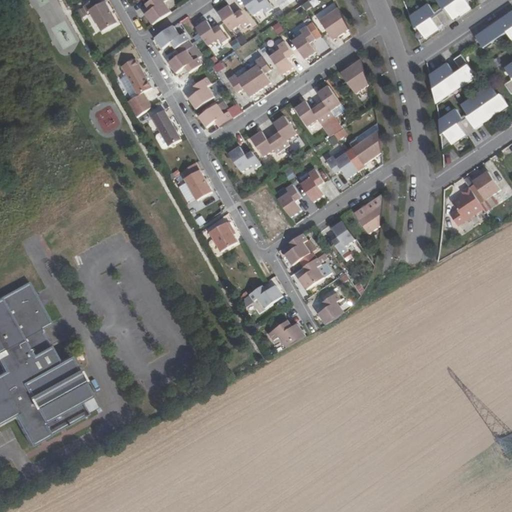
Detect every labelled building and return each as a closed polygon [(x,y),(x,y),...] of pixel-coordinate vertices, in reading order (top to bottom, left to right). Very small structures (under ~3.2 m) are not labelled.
[(149,16),(156,26),(174,14),(167,3),(172,0),(158,0),(149,7),(154,13),(149,16)] [(258,0),(244,0),(255,17),(266,10),(268,14),(274,10),(267,0),(260,0),(259,1),(258,0)] [(419,26),(427,38),(440,29),(434,20),(444,12),(448,10),(453,19),(454,20),(459,16),(461,18),(473,10),(466,0),(439,0),(437,1),(443,10),(437,14),(431,6),(413,18),(416,28),(419,26)] [(92,11),(104,32),(119,24),(107,2),(92,11)] [(309,2),(302,6),(307,14),(314,10),(309,2)] [(231,7),(220,14),(233,32),(244,25),(246,29),(253,24),(244,11),(237,16),(231,7)] [(351,28),(342,9),(321,23),(329,35),(336,31),(340,38),(352,30),(351,28)] [(278,21),(285,16),(281,10),(274,15),(278,21)] [(448,10),(444,12),(450,21),(453,19),(448,10)] [(481,33),(511,11),(511,10),(480,32),(481,33)] [(511,13),(511,11),(481,33),(482,34),(511,13)] [(511,13),(482,34),(478,37),(478,39),(484,46),(491,41),(493,43),(508,33),(511,38),(511,13)] [(208,22),(198,29),(206,40),(211,47),(221,41),(223,45),(229,41),(221,28),(215,32),(208,22)] [(416,28),(421,42),(427,38),(419,26),(416,28)] [(175,27),(157,40),(165,50),(174,44),(178,50),(191,41),(186,35),(183,37),(175,27)] [(295,43),(307,61),(317,54),(310,45),(316,41),(307,28),(301,32),(304,36),(295,43)] [(491,41),(484,46),(486,50),(493,45),(493,43),(491,41)] [(272,58),(284,76),(295,69),(289,60),(295,56),(287,43),(280,47),(283,51),(272,58)] [(172,60),(170,50),(161,52),(163,62),(172,60)] [(189,52),(172,64),(179,74),(188,68),(192,74),(205,65),(201,59),(197,62),(189,52)] [(451,62),(431,76),(438,101),(460,86),(461,88),(478,77),(462,55),(457,58),(463,67),(460,68),(457,70),(451,62)] [(454,60),(460,68),(463,67),(457,58),(454,60)] [(124,66),(141,96),(154,88),(137,59),(124,66)] [(260,67),(250,73),(263,91),(273,84),(266,75),(272,71),(264,59),(258,63),(260,67)] [(368,70),(364,59),(344,74),(358,94),(372,85),(371,82),(368,70)] [(223,74),(227,65),(219,61),(215,71),(223,74)] [(263,91),(250,73),(240,80),(238,76),(232,80),(240,93),(246,89),(252,98),(263,91)] [(344,82),(340,76),(335,80),(339,85),(344,82)] [(192,100),(199,110),(217,98),(210,88),(214,85),(210,79),(197,88),(201,94),(192,100)] [(438,101),(439,105),(462,89),(461,88),(460,86),(438,101)] [(326,103),(320,107),(329,120),(335,116),(332,112),(343,105),(330,87),(320,94),(326,103)] [(445,133),(453,145),(467,135),(460,126),(463,124),(469,120),(477,131),(493,120),(492,118),(509,105),(503,96),(500,98),(492,88),(463,108),(469,116),(464,120),(458,112),(441,124),(443,135),(445,133)] [(329,120),(320,107),(314,112),(308,103),(297,110),(310,128),(320,121),(323,125),(329,120)] [(218,122),(222,128),(235,119),(231,113),(227,116),(220,105),(202,118),(209,128),(218,122)] [(511,108),(509,105),(492,118),(493,120),(494,121),(511,108)] [(167,110),(155,117),(163,130),(158,132),(157,135),(165,148),(167,148),(172,145),(172,146),(184,140),(167,110)] [(282,133),(276,137),(285,150),(291,146),(288,142),(298,136),(286,117),(276,124),(282,133)] [(338,121),(333,125),(338,132),(343,129),(338,121)] [(460,126),(467,135),(468,137),(471,135),(463,124),(460,126)] [(347,139),(341,131),(338,133),(335,135),(341,143),(347,139)] [(383,141),(382,132),(362,145),(358,140),(352,144),(367,167),(385,155),(385,154),(383,141)] [(285,150),(276,137),(271,142),(265,133),(255,139),(267,157),(277,151),(279,155),(285,150)] [(445,133),(443,135),(444,151),(453,145),(445,133)] [(264,165),(255,152),(249,156),(243,147),(233,154),(245,172),(255,165),(258,169),(264,165)] [(349,155),(345,150),(335,157),(335,158),(338,162),(349,155)] [(338,162),(335,158),(329,163),(338,176),(344,171),(350,180),(361,173),(349,155),(338,162)] [(198,163),(184,172),(188,179),(202,170),(198,163)] [(290,181),(297,176),(291,167),(284,172),(290,181)] [(202,170),(188,179),(200,200),(213,193),(202,170)] [(313,178),(303,185),(316,203),(326,196),(320,187),(326,183),(317,170),(311,174),(313,178)] [(483,178),(481,176),(474,181),(488,201),(504,190),(491,172),(486,176),(483,178)] [(292,194),(282,200),(294,218),(304,211),(298,202),(304,198),(295,185),(289,190),(292,194)] [(461,227),(486,209),(472,188),(465,193),(467,195),(456,203),(460,209),(452,215),(461,227)] [(371,235),(383,226),(384,216),(385,203),(386,196),(357,215),(371,235)] [(214,233),(225,252),(241,244),(234,231),(236,230),(232,223),(214,233)] [(348,247),(358,240),(345,223),(335,230),(342,239),(336,243),(345,256),(351,251),(348,247)] [(323,231),(331,243),(339,238),(332,226),(323,231)] [(306,234),(293,243),(297,249),(289,255),(297,265),(303,261),(307,267),(319,259),(324,255),(313,239),(311,240),(306,234)] [(324,255),(319,259),(322,263),(329,258),(327,256),(326,254),(324,255)] [(319,259),(307,267),(311,273),(302,280),(309,290),(327,278),(320,268),(323,265),(322,263),(319,259)] [(0,421),(14,414),(32,445),(90,413),(83,401),(94,395),(79,368),(71,355),(61,361),(51,344),(42,328),(53,322),(43,306),(37,294),(29,281),(0,297),(0,365),(2,369),(0,370),(0,421)] [(269,292),(265,286),(252,295),(257,301),(261,298),(268,308),(285,296),(278,286),(269,292)] [(327,325),(339,319),(347,313),(340,303),(345,299),(341,292),(325,303),(330,309),(321,315),(327,325)] [(288,348),(307,336),(300,325),(291,331),(287,324),(271,334),(275,341),(281,337),(288,348)]
